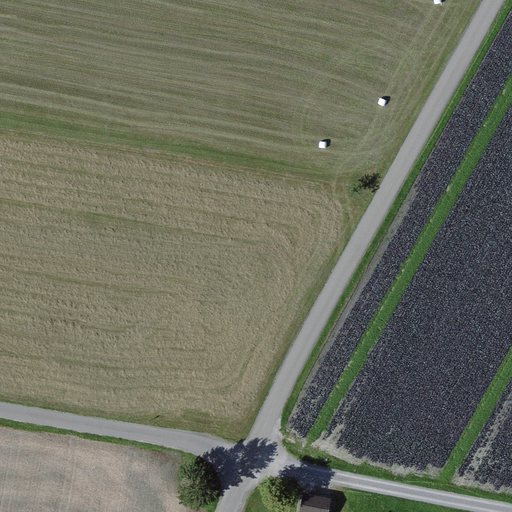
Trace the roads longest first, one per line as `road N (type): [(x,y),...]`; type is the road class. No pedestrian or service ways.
road 1 (unclassified): [(504,0),(255,457)]
road 2 (track): [(511,506),(255,457)]
road 3 (unclassified): [(255,457),(0,410)]
